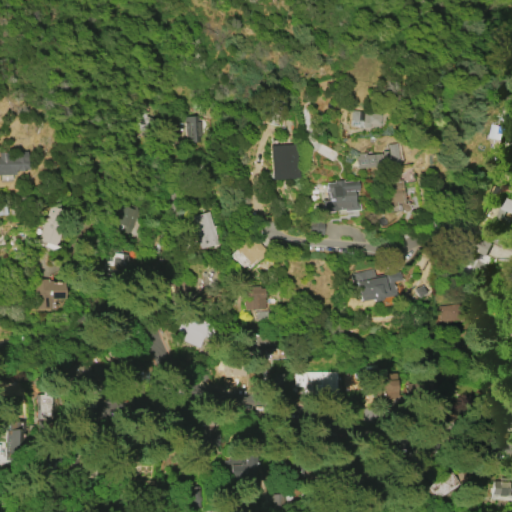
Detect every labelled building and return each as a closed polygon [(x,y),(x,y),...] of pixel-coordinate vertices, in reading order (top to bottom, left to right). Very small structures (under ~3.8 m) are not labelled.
[(136,118),(143,106),(146,105),(150,107),(148,111),(153,114),(150,120),(157,124),(150,138),(137,131),(138,128),(134,126),(138,119),(136,118)] [(363,123),(365,112),(373,113),(373,115),(378,116),(378,114),(382,115),(381,116),(382,116),(381,127),(371,125),(370,129),(364,128),(365,123),(363,123)] [(502,127),(491,126),(490,140),(502,141),(502,127)] [(295,143),(297,177),(269,179),(267,145),(295,143)] [(396,143),(398,164),(356,169),(354,157),(358,156),(357,154),(365,153),(365,155),(382,153),(382,151),(387,151),(387,153),(388,153),(387,144),(396,143)] [(14,175),(0,175),(0,152),(9,152),(9,159),(14,159),(14,152),(27,152),(27,170),(14,170),(14,175)] [(433,176),(450,174),(451,180),(453,180),(455,200),(436,202),(433,176)] [(401,207),(386,208),(384,176),(400,175),(400,182),(404,182),(406,205),(408,206),(410,208),(411,211),(409,214),(405,214),(404,212),(401,212),(401,207)] [(353,191),(354,201),(359,201),(359,210),(344,211),(344,210),(333,210),(333,212),(327,212),(327,211),(322,211),(322,200),(324,200),(324,198),(327,198),(327,193),(326,193),(325,183),(334,182),(334,180),(342,180),(342,182),(357,181),(358,190),(353,191)] [(508,200),(511,201),(511,231),(494,225),(500,209),(504,210),(508,200)] [(143,211),(135,232),(131,233),(114,226),(124,201),(141,208),(143,211)] [(55,245),(56,246),(49,249),(36,244),(42,228),(40,227),(43,220),(45,221),(50,207),(64,213),(57,231),(61,232),(55,245)] [(201,249),(192,217),(216,210),(225,242),(201,249)] [(323,234),(323,221),(309,222),(310,234),(323,234)] [(247,268),(244,265),(240,267),(230,257),(230,254),(252,234),(267,250),(247,268)] [(492,244),(474,237),(470,248),(476,250),(471,267),(482,271),(492,244)] [(120,252),(134,254),(131,276),(109,273),(112,255),(120,256),(120,252)] [(396,271),(398,279),(390,281),(393,295),(378,298),(378,300),(372,301),(371,298),(359,301),(359,297),(358,297),(355,284),(351,284),(349,273),(372,268),(374,276),(396,271)] [(32,309),(32,279),(48,279),(48,281),(64,281),(64,298),(50,298),(50,309),(32,309)] [(173,283),(192,280),(197,309),(177,312),(173,283)] [(243,286),(265,286),(265,308),(249,309),(249,297),(243,298),(243,286)] [(199,348),(210,328),(186,315),(175,335),(199,348)] [(270,346),(271,351),(274,351),(274,357),(270,357),(271,366),(265,366),(265,372),(261,372),(261,370),(258,370),(257,346),(270,346)] [(371,365),(381,365),(381,368),(390,368),(392,388),(371,389),(370,378),(363,379),(361,376),(360,371),(363,368),(371,368),(371,365)] [(91,367),(92,388),(63,389),(62,369),(91,367)] [(310,372),(343,372),(343,395),(327,394),(327,390),(310,390),(310,386),(301,386),(302,373),(310,373),(310,372)] [(412,386),(440,384),(441,403),(413,404),(412,386)] [(52,420),(52,395),(34,395),(35,420),(52,420)] [(11,413),(22,415),(24,402),(13,400),(11,413)] [(499,406),(511,405),(511,425),(487,426),(486,401),(499,400),(499,406)] [(184,432),(202,432),(202,441),(205,441),(205,451),(190,451),(190,445),(184,445),(184,432)] [(59,458),(42,457),(41,473),(58,473),(59,458)] [(427,487),(435,501),(460,486),(452,472),(427,487)] [(255,510),(269,507),(262,479),(249,482),(255,510)] [(511,501),(495,500),(495,495),(497,482),(503,483),(504,479),(511,480),(511,483),(511,501)]
